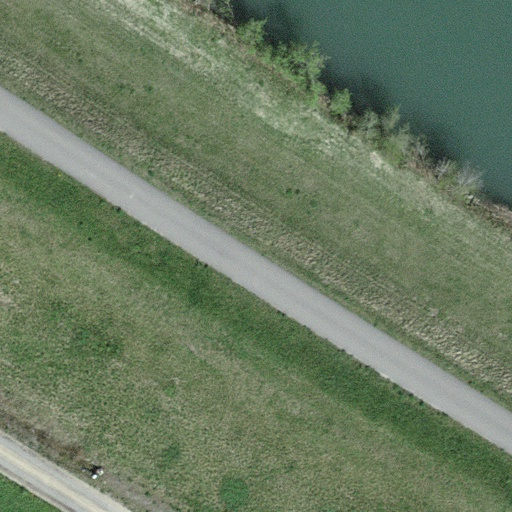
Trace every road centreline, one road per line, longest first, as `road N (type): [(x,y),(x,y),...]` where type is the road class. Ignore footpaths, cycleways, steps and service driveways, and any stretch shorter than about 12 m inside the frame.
road 1 (unclassified): [(511,434),(0,99)]
road 2 (track): [(0,442),(110,511)]
